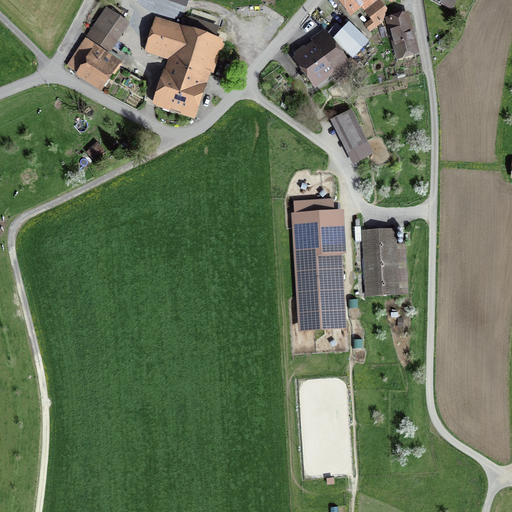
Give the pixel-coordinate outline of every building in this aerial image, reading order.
[(341,0),(353,13),(369,0),(371,0),(374,3),(366,9),(373,19),(368,23),(372,28),(384,18),(386,11),(378,0),(341,0)] [(463,0),(432,0),(430,4),(455,16),(463,0)] [(87,35),(111,52),(131,24),(107,7),(87,35)] [(185,32),(157,23),(148,51),(172,59),(158,103),(192,114),(221,27),(190,17),(185,32)] [(411,18),(387,24),(399,67),(422,61),(411,18)] [(346,26),(343,29),(334,39),(352,57),(365,44),(346,26)] [(324,32),(293,56),(313,85),(332,71),(338,80),(358,67),(324,32)] [(111,52),(87,35),(66,65),(105,92),(125,62),(111,52)] [(362,70),(356,77),(361,83),(368,76),(362,70)] [(353,116),(334,126),(351,160),(370,151),(353,116)] [(342,214),(294,218),(302,330),(343,327),(338,254),(344,253),(342,214)] [(394,234),(364,235),(367,295),(397,294),(394,234)]
